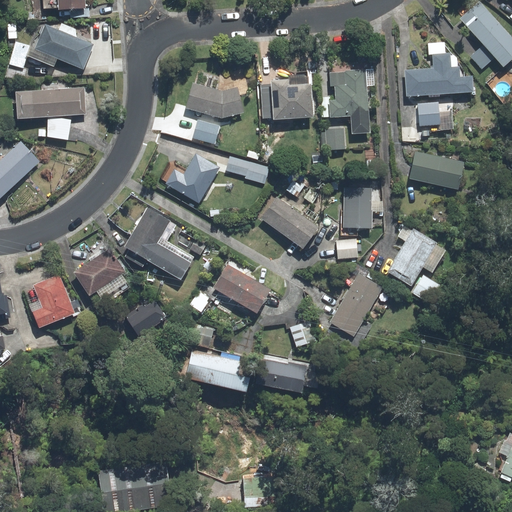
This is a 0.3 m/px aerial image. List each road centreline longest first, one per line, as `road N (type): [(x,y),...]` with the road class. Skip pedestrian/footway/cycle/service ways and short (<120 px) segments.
road 1 (residential): [(0,241),(58,225),(105,184),(130,144),(141,57),(154,38)]
road 2 (residential): [(388,0),(347,17),(154,38)]
road 3 (unknown): [(127,179),(329,301)]
